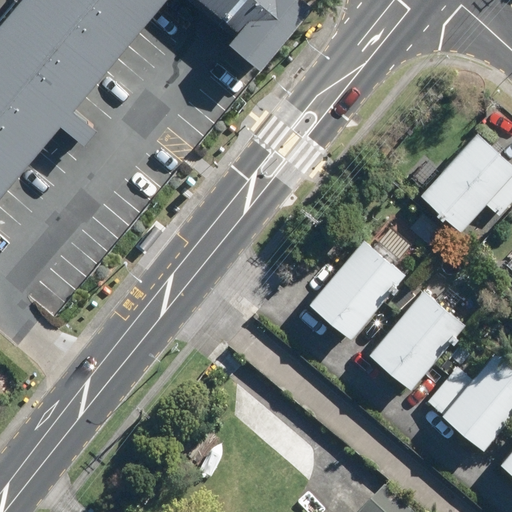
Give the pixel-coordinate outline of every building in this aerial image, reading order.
[(311,17),(291,0),(25,0),(0,29),(0,203),(177,3),(259,75),(311,17)] [(511,199),(511,158),(477,127),(419,192),(462,230),(487,203),(499,214),(511,199)] [(155,227),(140,246),(147,252),(162,232),(155,227)] [(380,239),(375,245),(362,234),(307,301),(350,336),(405,269),(395,261),(400,255),(380,239)] [(466,318),(424,284),(368,351),(410,386),(466,318)] [(484,447),(511,412),(511,356),(496,344),(470,376),(456,365),(427,402),(484,447)] [(511,445),(499,461),(511,470),(511,445)] [(414,511),(383,485),(359,511),(414,511)]
